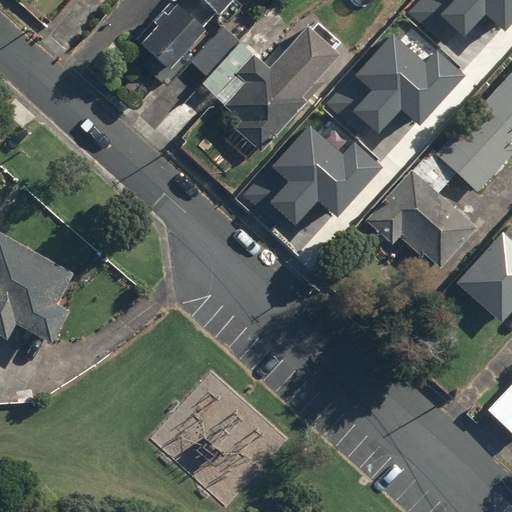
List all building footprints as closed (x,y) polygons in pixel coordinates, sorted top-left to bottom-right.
[(226,0),(169,0),(165,4),(196,33),(226,0)] [(511,0),(413,0),(404,11),(446,48),(470,21),(490,38),(511,12),(511,0)] [(165,4),(130,43),(145,57),(139,64),(164,87),(190,59),(180,49),(196,33),(165,4)] [(261,66),(219,27),(187,63),(201,76),(194,84),(233,121),(226,129),(253,154),(301,103),(293,96),(330,56),(324,51),(332,42),(309,21),(301,30),(297,26),(261,66)] [(470,193),(511,148),(511,66),(412,174),(434,194),(452,176),(470,193)] [(335,228),(392,173),(375,156),(385,147),(365,127),(356,136),(325,105),(269,161),(335,228)] [(407,168),(349,230),(386,264),(404,245),(432,271),(472,229),(434,194),(412,174),(407,168)] [(511,227),(504,221),(448,285),(492,324),(511,301),(511,227)] [(21,319),(58,339),(77,304),(64,297),(79,269),(0,225),(0,327),(13,334),(21,319)] [(511,381),(485,408),(511,436),(511,381)]
